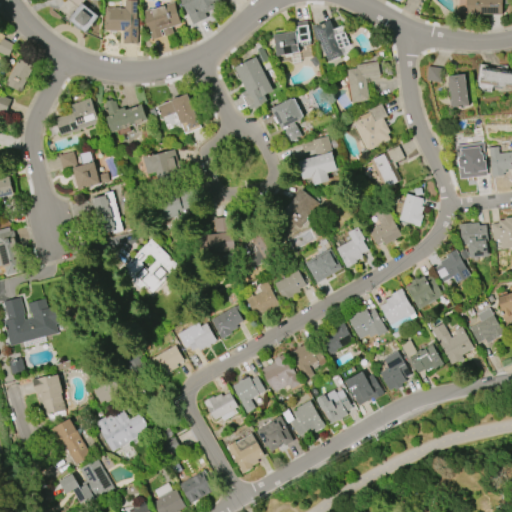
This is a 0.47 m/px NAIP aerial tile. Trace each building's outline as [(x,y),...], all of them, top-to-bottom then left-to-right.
[(100,15),(85,34),(67,20),(77,7),(69,0),(84,0),(83,2),(100,15)] [(137,18),(137,44),(122,44),(122,31),(104,31),(104,7),(112,7),(120,7),(120,8),(125,8),(125,0),(136,0),(135,18),(137,18)] [(180,0),(218,0),(221,5),(204,13),(206,18),(192,24),(180,0)] [(464,0),(500,0),(500,15),(464,14),(464,0)] [(172,2),(180,24),(170,27),(172,33),(164,36),(162,29),(159,30),(161,36),(151,39),(147,26),(146,27),(143,19),(145,18),(143,11),(172,2)] [(328,60),(314,25),(330,19),(335,34),(345,30),(350,43),(340,47),(343,54),(328,60)] [(276,56),(273,34),(295,31),(293,22),(306,20),(310,44),(298,46),(299,52),(276,56)] [(0,41),(2,38),(14,44),(8,57),(0,53),(0,41)] [(246,90),(234,67),(256,56),(273,90),(264,95),(267,100),(250,109),(242,92),(246,90)] [(17,59),(32,67),(19,93),(4,85),(17,59)] [(352,102),(346,69),(355,68),(355,65),(377,61),(380,76),(364,78),(368,100),(352,102)] [(441,82),(442,68),(429,67),(427,81),(441,82)] [(479,67),(511,72),(511,79),(511,86),(503,84),(502,87),(493,86),(494,83),(477,80),(479,67)] [(462,74),(466,106),(447,108),(446,99),(448,99),(447,89),(445,89),(445,82),(446,82),(445,76),(462,74)] [(187,93),(199,124),(188,129),(186,122),(181,124),(176,112),(161,118),(156,106),(187,93)] [(0,94),(11,99),(6,114),(0,111),(0,94)] [(69,104),(90,97),(98,123),(79,129),(80,131),(73,134),(72,132),(60,136),(59,133),(50,136),(47,126),(55,123),(53,118),(72,112),(69,104)] [(147,119),(111,132),(105,117),(109,115),(105,103),(106,103),(105,101),(112,98),(113,101),(115,101),(118,109),(124,107),(125,110),(141,104),(147,119)] [(270,108),(291,98),(291,100),(295,98),(303,115),(300,117),(301,119),(280,128),(278,123),(277,124),(273,117),(274,116),(270,108)] [(367,150),(353,122),(359,119),(358,117),(368,112),(367,110),(380,104),(386,116),(381,119),(388,133),(386,134),(388,140),(367,150)] [(309,140),(325,136),(335,171),(325,174),(327,182),(313,186),(310,177),(301,180),(296,162),(314,156),(313,150),(302,153),(299,144),(310,141),(309,140)] [(459,181),(454,144),(466,143),(467,149),(469,149),(469,152),(473,152),(473,149),(482,147),(486,178),(459,181)] [(383,189),(369,161),(397,147),(403,159),(392,164),(400,180),(383,189)] [(498,154),(511,151),(511,168),(504,170),(504,172),(501,173),(502,176),(491,177),(488,156),(486,156),(485,148),(497,147),(498,154)] [(147,174),(156,173),(157,178),(179,174),(175,150),(143,156),(147,174)] [(62,169),(77,164),(73,151),(58,156),(62,169)] [(78,189),(72,167),(93,162),(95,168),(97,167),(99,174),(106,173),(109,181),(78,189)] [(0,178),(8,177),(12,194),(0,196),(0,178)] [(281,214),(300,189),(318,204),(298,228),(281,214)] [(398,220),(406,194),(423,199),(420,206),(423,207),(421,215),(423,216),(419,227),(398,220)] [(100,234),(91,199),(107,195),(116,230),(100,234)] [(385,207),(401,236),(395,239),(396,241),(392,243),(391,241),(385,245),(383,242),(376,246),(368,231),(380,224),(373,213),(385,207)] [(511,217),(511,248),(501,249),(500,240),(493,241),(491,224),(498,223),(497,221),(503,220),(503,218),(511,217)] [(489,256),(469,258),(468,254),(467,254),(466,246),(467,246),(467,244),(461,245),(460,229),(459,229),(458,224),(478,222),(478,226),(486,225),(487,241),(486,241),(487,251),(488,251),(489,256)] [(0,229),(12,227),(16,242),(13,243),(20,272),(5,275),(3,267),(2,267),(0,259),(0,229)] [(346,268),(335,248),(338,246),(336,242),(340,239),(343,244),(350,240),(346,233),(357,227),(364,240),(363,241),(368,250),(361,254),(362,257),(355,261),(356,262),(346,268)] [(235,250),(232,232),(200,236),(203,255),(235,250)] [(124,266),(150,239),(178,266),(152,293),(144,285),(139,290),(131,281),(133,279),(125,272),(127,269),(124,266)] [(455,249),(470,276),(456,284),(452,277),(443,282),(434,267),(441,264),(439,262),(447,257),(445,255),(455,249)] [(330,250),(341,269),(316,284),(303,263),(317,256),(318,257),(330,250)] [(273,284),(297,271),(305,285),(298,290),(299,292),(292,296),(293,297),(284,302),(273,284)] [(443,296),(418,310),(405,287),(411,283),(410,281),(417,278),(418,279),(423,276),(425,280),(433,276),(443,296)] [(266,282),(278,305),(262,314),(260,311),(254,315),(245,297),(251,294),(252,297),(260,292),(257,286),(266,282)] [(406,321),(391,329),(378,306),(386,303),(384,300),(391,297),(390,294),(401,288),(416,317),(406,322),(406,321)] [(497,297),(511,292),(511,321),(505,324),(497,297)] [(10,346),(3,321),(7,320),(2,302),(20,297),(25,315),(23,315),(25,320),(32,318),(31,313),(30,314),(27,304),(44,299),(47,308),(55,306),(60,322),(55,324),(57,333),(10,346)] [(209,320),(233,306),(242,321),(235,325),(236,328),(229,332),(230,334),(220,339),(209,320)] [(477,315),(489,308),(503,334),(487,343),(485,339),(478,343),(469,328),(480,322),(477,315)] [(359,340),(347,319),(357,312),(358,313),(365,309),(367,313),(373,309),(387,332),(377,338),(375,335),(369,338),(367,335),(359,340)] [(354,341),(331,354),(322,339),(334,332),(332,329),(343,322),(354,341)] [(183,337),(206,323),(216,341),(210,345),(210,346),(207,348),(206,347),(199,351),(197,347),(191,351),(183,337)] [(450,364),(431,330),(443,323),(451,338),(455,335),(453,331),(461,327),(474,349),(461,356),(463,359),(457,362),(457,361),(450,364)] [(408,358),(401,344),(410,339),(417,353),(408,358)] [(305,379),(290,353),(297,349),(296,348),(300,345),(301,347),(307,343),(308,346),(315,343),(326,363),(320,366),(317,361),(308,366),(313,374),(305,379)] [(443,364),(433,370),(432,368),(425,372),(424,370),(417,373),(410,361),(419,355),(418,353),(428,347),(428,346),(432,344),(443,364)] [(151,359),(175,345),(183,360),(175,364),(177,367),(170,371),(171,373),(161,378),(151,359)] [(405,381),(400,384),(401,386),(395,390),(393,388),(389,390),(379,373),(388,368),(383,359),(397,351),(411,375),(404,379),(405,381)] [(283,354),(300,383),(291,389),(288,384),(274,393),(271,388),(270,388),(259,371),(273,362),(272,360),(283,354)] [(372,374),(383,393),(373,399),(372,398),(365,401),(364,399),(357,403),(349,389),(348,389),(343,381),(361,371),(365,378),(372,374)] [(57,374),(62,393),(60,393),(65,412),(45,417),(40,393),(35,395),(31,380),(57,374)] [(265,391),(250,399),(255,408),(247,413),(231,386),(238,382),(237,381),(241,379),(242,380),(248,376),(250,379),(256,376),(265,391)] [(95,388),(109,381),(118,400),(108,405),(106,400),(101,402),(95,388)] [(347,414),(329,424),(322,410),(321,411),(315,399),(323,395),(327,402),(336,397),(332,389),(339,385),(352,408),(346,412),(347,414)] [(237,413),(224,421),(221,416),(214,420),(203,402),(213,396),(214,397),(221,394),(222,396),(229,392),(238,407),(235,409),(237,413)] [(309,400),(325,426),(309,435),(307,431),(298,436),(289,421),(295,418),(292,413),(297,411),(296,408),(309,400)] [(111,452),(95,423),(106,417),(106,418),(123,409),(129,420),(138,415),(146,421),(146,428),(137,433),(139,436),(111,452)] [(270,452),(266,446),(264,447),(255,430),(269,423),(268,421),(280,415),(294,440),(284,445),(283,443),(278,446),(278,447),(270,452)] [(69,418),(90,454),(74,464),(62,443),(60,445),(56,439),(55,440),(52,435),(53,434),(50,429),(69,418)] [(235,443),(251,434),(263,456),(256,460),(258,463),(251,466),(252,468),(242,473),(227,446),(235,442),(235,443)] [(94,499),(81,506),(72,490),(66,493),(59,480),(72,473),(80,488),(86,484),(84,481),(86,481),(79,469),(97,459),(114,489),(95,500),(94,499)] [(179,484),(203,470),(214,489),(190,503),(179,484)] [(154,490),(167,483),(172,491),(175,489),(185,507),(180,509),(181,511),(179,511),(157,511),(153,503),(159,500),(154,490)] [(130,511),(134,510),(134,511),(139,508),(136,504),(143,500),(149,511),(130,511)]
